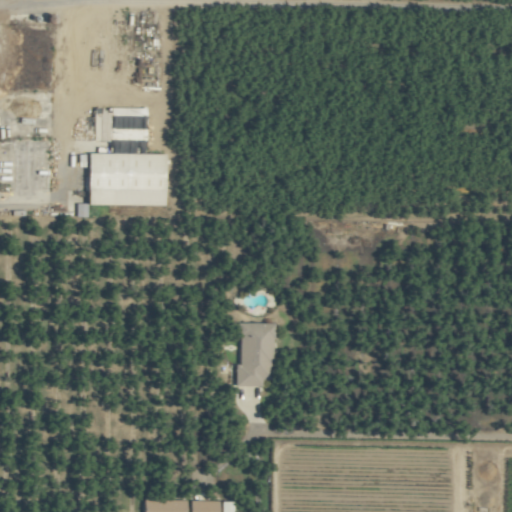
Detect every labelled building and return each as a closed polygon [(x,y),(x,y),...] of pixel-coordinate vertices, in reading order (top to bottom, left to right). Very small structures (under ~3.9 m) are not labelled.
[(160,205),(160,153),(139,153),(139,141),(135,141),(134,146),(127,146),(127,153),(83,152),(83,205),(160,205)] [(269,323),(235,323),(234,371),(239,371),(239,368),(247,369),(247,365),(256,365),(256,361),(268,361),(269,323)] [(139,511),(181,511),(182,501),(140,500),(139,511)] [(214,511),(215,501),(187,500),(186,511),(214,511)] [(228,511),(229,502),(217,501),(217,511),(228,511)]
